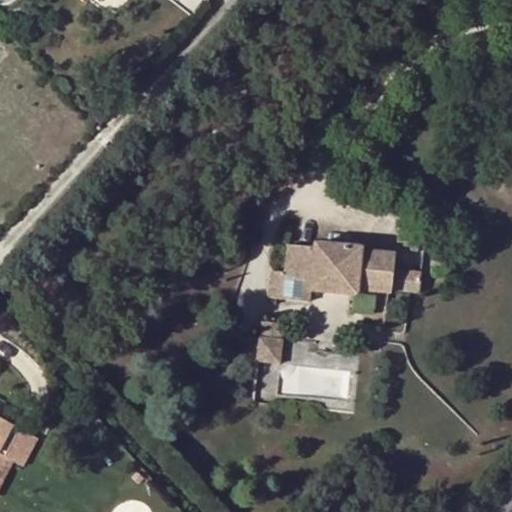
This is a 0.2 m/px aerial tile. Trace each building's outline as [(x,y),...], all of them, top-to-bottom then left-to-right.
[(416,250),(418,239),(405,238),(404,249),(416,250)] [(420,291),(421,273),(393,270),(395,254),(360,251),(360,246),(314,243),(313,247),(287,245),(284,272),(272,271),(270,296),(288,298),(291,278),(310,280),(310,289),(356,293),(356,289),(390,292),(391,288),(420,291)] [(283,323),(261,321),(260,337),(281,340),(283,323)] [(281,340),(260,337),(257,361),(280,364),(281,340)] [(0,464),(4,457),(0,454),(0,446),(12,425),(0,417),(0,412),(4,404),(0,400),(0,464)] [(26,433),(29,435),(33,437),(42,422),(34,418),(26,433)] [(14,462),(29,435),(26,433),(12,425),(0,446),(0,454),(4,457),(14,462)]
